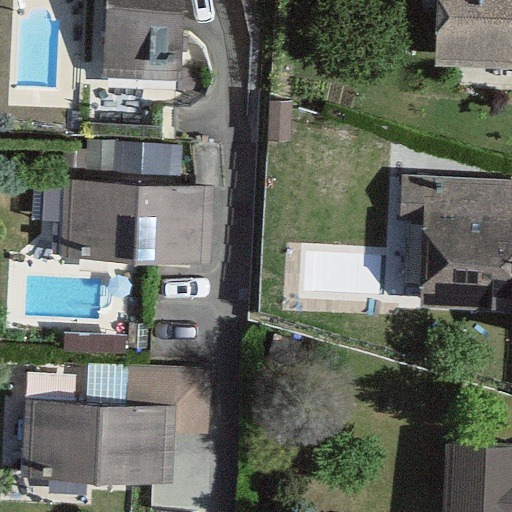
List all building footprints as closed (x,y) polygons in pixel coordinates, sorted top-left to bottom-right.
[(178,0),(111,0),(107,69),(174,74),(178,0)] [(511,0),(434,0),(429,54),(511,57),(511,0)] [(201,190),(68,182),(64,249),(197,257),(201,190)] [(511,196),(421,193),(418,301),(511,304),(511,196)] [(22,386),(18,463),(172,469),(175,393),(22,386)] [(511,511),(511,441),(450,437),(444,511),(511,511)]
